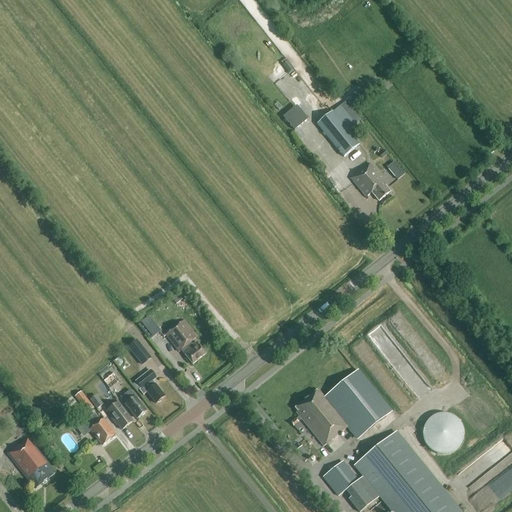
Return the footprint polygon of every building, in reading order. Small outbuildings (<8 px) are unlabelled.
[(286,61),(282,64),(289,73),(293,70),(286,61)] [(298,131),(312,119),(299,105),(286,117),(298,131)] [(344,158),(359,145),(348,131),(356,125),(340,106),(317,125),(344,158)] [(360,124),(356,127),(363,136),(367,133),(360,124)] [(384,150),(380,155),(383,158),(388,154),(384,150)] [(394,163),(388,168),(398,181),(405,175),(394,163)] [(379,202),(390,193),(383,184),(385,183),(369,164),(350,179),(366,198),(371,193),(379,202)] [(333,186),(340,194),(346,189),(339,180),(333,186)] [(177,305),(183,299),(179,295),(172,299),(177,305)] [(161,332),(149,317),(138,326),(150,341),(161,332)] [(192,346),(190,343),(196,338),(184,322),(166,337),(178,352),(180,351),(192,366),(206,355),(196,343),(192,346)] [(137,341),(128,348),(142,365),(150,358),(137,341)] [(120,357),(114,361),(120,369),(123,366),(124,363),(120,357)] [(155,386),(152,381),(156,378),(150,371),(136,382),(141,389),(139,391),(142,396),(147,393),(156,405),(165,398),(155,386)] [(110,390),(120,382),(114,373),(103,382),(110,390)] [(359,374),(326,400),(348,427),(359,441),(392,414),(359,374)] [(135,398),(130,391),(124,396),(126,399),(124,401),(126,405),(125,405),(136,420),(146,412),(135,398)] [(326,400),(318,391),(295,409),(297,412),(296,413),(299,417),(291,423),(294,427),(302,421),(323,447),(348,427),(326,400)] [(87,413),(93,408),(81,392),(74,397),(87,413)] [(97,410),(103,405),(96,396),(89,400),(97,410)] [(122,431),(132,423),(118,404),(106,413),(116,426),(117,425),(122,431)] [(486,428),(495,414),(486,408),(477,423),(486,428)] [(101,423),(94,415),(79,426),(86,434),(90,431),(102,446),(115,436),(103,420),(101,423)] [(422,432),(422,436),(423,440),(424,444),(426,448),(429,451),(433,453),(437,455),(441,456),(445,456),(449,455),(453,453),(456,451),(459,448),(461,444),(463,440),(463,436),(463,432),(462,428),(460,424),(458,421),(454,418),(451,416),(447,415),(443,415),(438,415),(434,416),(431,418),(428,421),(425,424),(423,428),(422,432)] [(392,511),(458,511),(394,433),(355,465),(392,511)] [(35,490),(55,474),(28,439),(7,455),(35,490)] [(311,458),(301,447),(295,452),(304,463),(311,458)] [(323,478),(339,497),(358,482),(342,463),(323,478)] [(358,511),(361,511),(379,498),(363,478),(356,483),(343,494),(358,511)]
